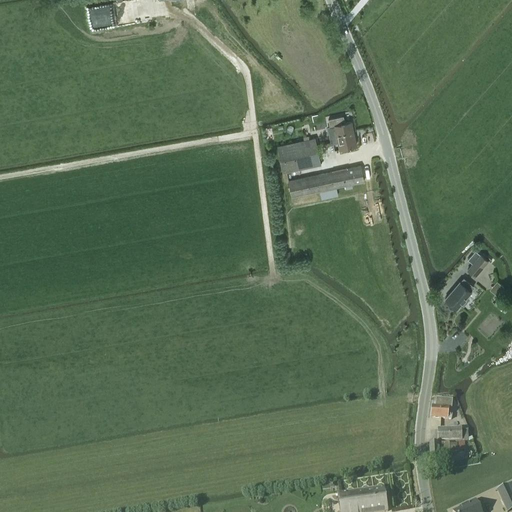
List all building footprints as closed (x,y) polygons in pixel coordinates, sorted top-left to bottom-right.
[(108,27),(104,5),(88,8),(92,29),(108,27)] [(351,121),(345,123),(343,116),(328,119),(330,126),(335,125),(340,149),(356,145),(351,121)] [(283,172),(321,164),(315,138),(304,140),(277,146),(283,172)] [(292,197),(364,181),(360,165),(288,180),(292,197)] [(475,276),(488,261),(480,255),(468,270),(475,276)] [(460,281),(445,299),(457,308),(461,303),(463,305),(469,298),(467,296),(471,291),(467,288),(470,284),(463,278),(460,282),(460,281)] [(432,406),(431,418),(448,419),(451,420),(451,416),(448,416),(449,408),(452,409),(453,400),(436,399),(436,407),(432,406)] [(462,428),(438,429),(438,441),(468,440),(468,430),(462,430),(462,428)] [(430,458),(439,458),(439,454),(449,453),(458,453),(458,451),(465,451),(465,442),(457,442),(457,444),(439,445),(439,444),(430,444),(430,458)] [(511,493),(508,486),(497,491),(502,500),(503,499),(506,505),(504,505),(507,511),(509,511),(511,510),(511,493)] [(340,511),(387,511),(384,488),(337,495),(340,511)] [(461,509),(455,511),(480,511),(475,501),(460,508),(461,509)]
